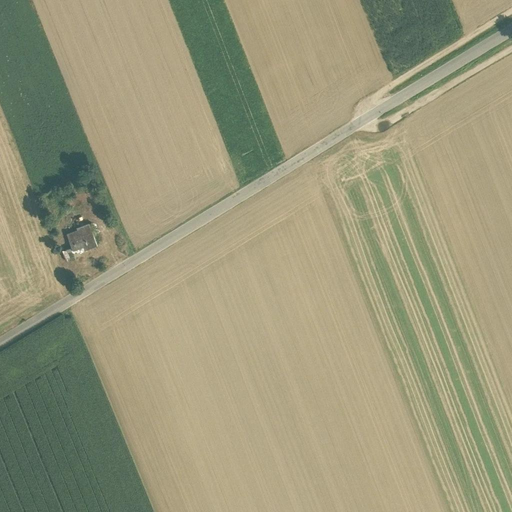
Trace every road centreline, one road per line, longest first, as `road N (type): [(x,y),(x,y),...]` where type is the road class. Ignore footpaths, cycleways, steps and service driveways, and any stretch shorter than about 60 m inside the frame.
road 1 (unclassified): [(511,32),(0,343)]
road 2 (track): [(511,10),(365,102),(376,126),(390,121),(511,48)]
